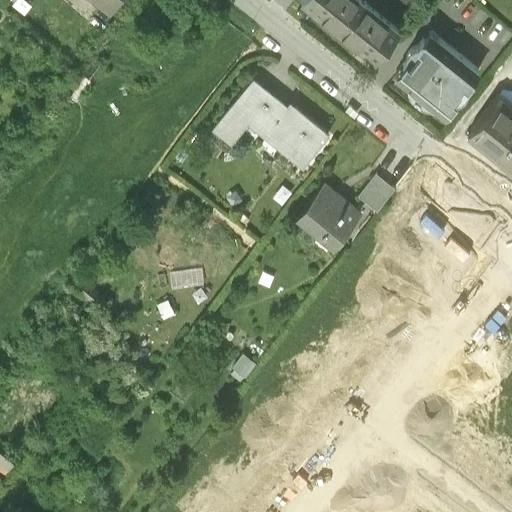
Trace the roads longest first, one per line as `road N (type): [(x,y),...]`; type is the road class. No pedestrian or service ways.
road 1 (tertiary): [(255,0),(511,206)]
road 2 (residential): [(511,231),(369,417)]
road 3 (residential): [(369,417),(493,511)]
